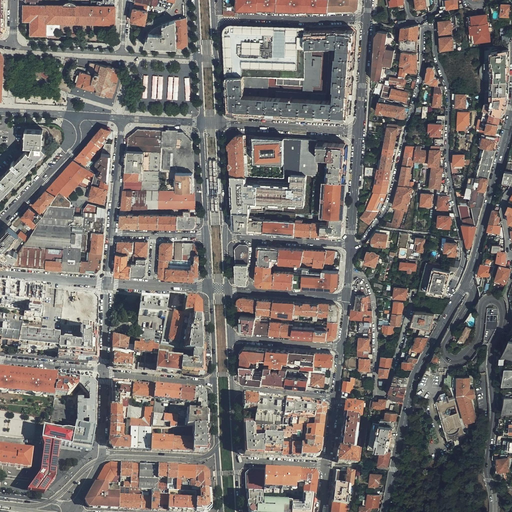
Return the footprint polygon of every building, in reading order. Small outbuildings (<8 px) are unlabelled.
[(31,1),(30,4),(23,4),(23,21),(30,21),(30,35),(46,35),(46,22),(60,22),(115,23),(115,0),(23,0),(23,1),(26,3),(28,1),(31,1)] [(266,11),(276,11),(277,0),(236,0),(235,10),(247,10),(251,10),(263,11),(266,11)] [(309,11),(328,11),(328,0),(277,0),(276,11),(294,11),(309,11)] [(328,0),(328,11),(341,10),(356,9),(357,7),(359,4),(358,0),(328,0)] [(425,0),(415,0),(417,9),(426,7),(425,0)] [(457,0),(446,0),(447,8),(444,9),(444,15),(450,14),(449,8),(458,7),(457,0)] [(511,16),(511,4),(502,3),(501,14),(511,16)] [(131,5),(129,19),(144,22),(147,11),(147,7),(131,5)] [(493,23),(493,14),(475,15),(475,24),(476,24),(477,33),(478,33),(478,42),(491,41),(491,38),(496,38),(496,32),(495,31),(494,23),(493,23)] [(147,46),(176,47),(175,20),(174,17),(160,23),(159,26),(151,30),(147,30),(144,45),(147,46)] [(175,20),(176,47),(183,48),(187,42),(186,17),(175,20)] [(452,32),(451,20),(440,21),(440,24),(440,31),(440,33),(452,32)] [(60,22),(46,22),(46,35),(60,36),(60,22)] [(402,40),(418,40),(418,36),(418,35),(418,32),(418,28),(418,24),(407,26),(402,26),(402,40)] [(224,31),(226,76),(305,78),(305,31),(305,29),(303,29),(301,29),(286,28),(286,27),(231,25),(229,25),(226,27),(225,29),(224,31)] [(241,112),(241,115),(260,116),(262,116),(262,114),(266,114),(278,115),(287,115),(287,118),(289,118),(319,120),(319,117),(324,118),(332,118),(339,119),(346,119),(347,117),(350,75),(354,30),(344,30),(339,29),(305,31),(305,78),(226,76),(228,107),(233,112),(239,112),(241,112)] [(373,67),(372,75),(373,75),(389,77),(389,76),(390,75),(392,62),(393,58),(394,53),(395,50),(389,50),(389,47),(390,45),(387,44),(389,32),(380,31),(379,43),(375,43),(373,67)] [(453,49),(453,37),(441,37),(441,40),(441,43),(441,49),(453,49)] [(418,49),(418,44),(418,41),(418,40),(402,40),(402,45),(404,47),(418,49)] [(485,80),(509,79),(509,48),(484,47),(484,80),(485,80)] [(416,53),(403,51),(403,52),(403,54),(402,56),(402,59),(402,60),(401,64),(406,65),(405,70),(416,72),(417,70),(417,67),(417,62),(416,53)] [(78,80),(76,85),(96,92),(96,93),(100,94),(104,96),(105,95),(108,96),(112,97),(121,69),(112,67),(111,66),(109,66),(106,66),(90,62),(88,68),(87,73),(77,70),(74,78),(78,80)] [(431,82),(431,84),(435,84),(438,84),(439,78),(436,78),(437,76),(434,76),(435,71),(435,69),(434,69),(434,67),(428,66),(426,81),(431,82)] [(385,83),(389,84),(390,82),(397,83),(397,85),(402,86),(404,77),(398,76),(398,77),(389,76),(389,77),(389,79),(386,79),(385,83)] [(485,94),(508,93),(509,79),(485,80),(484,94),(485,94)] [(442,91),(441,85),(438,84),(435,84),(433,105),(441,106),(442,91)] [(407,101),(408,92),(392,89),(392,88),(383,86),(381,96),(388,99),(390,97),(407,101)] [(466,94),(457,93),(456,106),(465,107),(466,94)] [(508,97),(508,93),(485,94),(485,102),(483,109),(491,111),(501,114),(504,114),(508,97)] [(403,112),(405,107),(379,102),(377,112),(383,113),(396,116),(404,118),(405,113),(403,112)] [(468,130),(469,112),(458,111),(457,129),(468,130)] [(489,121),(498,124),(501,114),(491,111),(489,121)] [(444,119),(438,119),(437,124),(429,124),(428,131),(431,131),(430,136),(440,136),(441,130),(442,125),(444,125),(444,122),(444,119)] [(496,133),(498,124),(489,121),(487,130),(496,133)] [(402,128),(403,124),(388,123),(386,135),(396,136),(397,128),(402,128)] [(0,196),(48,146),(45,143),(45,126),(28,126),(27,142),(29,142),(31,142),(31,147),(30,146),(18,158),(17,157),(14,160),(15,161),(4,173),(3,172),(0,174),(1,176),(0,177),(0,196)] [(102,127),(91,138),(100,146),(101,144),(103,145),(107,139),(104,137),(106,135),(112,139),(113,132),(107,129),(102,127)] [(128,138),(127,150),(161,152),(163,130),(155,129),(138,129),(128,137),(128,138)] [(163,130),(161,152),(160,171),(175,172),(194,172),(193,148),(192,140),(183,131),(172,130),(163,130)] [(231,163),(231,174),(249,175),(249,162),(249,150),(246,150),(246,146),(246,139),(244,139),(243,135),(238,135),(230,143),(230,151),(231,163)] [(250,135),(251,162),(284,163),(284,137),(267,136),(250,135)] [(385,141),(395,143),(396,136),(386,135),(385,141)] [(481,147),(485,148),(493,150),(496,137),(487,135),(486,138),(484,137),(481,147)] [(316,142),(316,139),(284,137),(284,163),(284,172),(314,174),(314,179),(317,179),(316,142)] [(75,158),(73,160),(89,169),(97,160),(92,156),(100,146),(91,138),(80,152),(75,158)] [(345,144),(316,142),(317,179),(323,179),(343,180),(344,162),(345,144)] [(101,152),(111,153),(112,144),(105,144),(101,152)] [(417,145),(407,144),(405,153),(404,158),(404,160),(403,164),(412,165),(414,166),(415,161),(417,145)] [(422,146),(417,145),(415,161),(424,162),(429,162),(431,150),(422,150),(422,146)] [(442,168),(443,145),(432,145),(431,150),(429,162),(428,166),(442,168)] [(482,177),(488,178),(495,150),(493,150),(485,148),(477,175),(482,177)] [(161,152),(127,150),(127,152),(126,165),(125,170),(160,171),(161,152)] [(97,160),(89,169),(108,181),(109,173),(111,153),(101,152),(101,155),(97,160)] [(464,165),(464,155),(454,155),(454,164),(464,165)] [(46,188),(56,194),(49,205),(70,206),(71,199),(66,197),(80,181),(79,180),(87,173),(94,177),(92,185),(92,186),(89,199),(106,203),(108,190),(108,181),(89,169),(73,160),(72,159),(67,165),(50,184),(46,188)] [(381,169),(390,170),(392,161),(382,160),(381,169)] [(412,165),(403,164),(403,168),(402,171),(401,174),(401,177),(400,180),(400,184),(413,185),(414,181),(410,180),(410,177),(411,177),(412,173),(411,173),(412,165)] [(374,168),(365,167),(365,173),(365,174),(373,175),(374,168)] [(442,178),(443,169),(432,168),(430,187),(440,188),(441,185),(442,178)] [(379,178),(389,178),(389,177),(390,172),(390,170),(381,169),(379,178)] [(511,179),(511,171),(505,171),(503,181),(511,184),(511,179)] [(194,182),(194,172),(175,172),(176,190),(195,191),(194,182)] [(233,211),(249,211),(265,211),(266,211),(277,212),(280,212),(296,213),(312,214),(312,207),(314,179),(314,174),(284,172),(284,177),(249,175),(231,174),(233,211)] [(468,205),(459,204),(459,208),(460,211),(461,215),(462,219),(463,223),(476,225),(478,225),(485,195),(483,195),(484,191),(485,191),(489,179),(488,178),(482,177),(470,177),(465,196),(471,197),(471,199),(474,217),(471,218),(469,210),(470,209),(468,205)] [(323,179),(320,216),(343,217),(344,211),(344,204),(346,181),(323,179)] [(386,192),(388,184),(377,183),(376,186),(376,189),(375,191),(375,192),(386,192)] [(407,209),(413,185),(400,184),(399,187),(398,190),(397,194),(394,205),(407,209)] [(46,188),(32,203),(40,211),(56,194),(46,188)] [(124,189),(122,209),(129,209),(139,209),(158,208),(159,190),(141,190),(124,189)] [(185,208),(196,208),(195,191),(176,190),(159,190),(158,208),(159,208),(178,208),(185,208)] [(381,203),(386,192),(375,192),(372,199),(369,205),(366,209),(378,210),(378,209),(379,209),(381,203)] [(433,199),(434,196),(434,195),(432,195),(432,194),(422,193),(421,204),(431,205),(432,199),(433,199)] [(449,201),(447,195),(440,195),(438,207),(448,209),(449,202),(449,201)] [(106,207),(88,203),(84,208),(84,215),(105,216),(106,207)] [(26,241),(23,245),(29,246),(46,247),(63,249),(81,250),(85,250),(85,248),(86,230),(92,231),(104,231),(104,223),(105,216),(84,215),(74,214),(74,207),(70,206),(49,205),(38,223),(35,228),(32,232),(29,236),(28,237),(26,241)] [(21,217),(35,228),(38,223),(36,222),(42,215),(38,212),(37,213),(29,207),(21,217)] [(178,215),(178,228),(192,228),(194,225),(196,223),(196,215),(190,215),(190,214),(196,214),(196,208),(185,208),(185,215),(178,215)] [(386,227),(400,229),(405,211),(394,208),(394,211),(396,212),(392,223),(388,222),(386,227)] [(120,226),(139,227),(139,215),(134,215),(134,214),(129,214),(129,209),(122,209),(120,226)] [(366,209),(363,215),(361,217),(362,218),(369,223),(373,217),(378,210),(366,209)] [(500,211),(494,209),(492,218),(490,225),(489,228),(489,230),(498,233),(500,227),(498,227),(500,216),(499,215),(500,211)] [(237,229),(248,230),(249,211),(233,211),(233,225),(235,227),(237,229)] [(249,211),(248,230),(255,231),(263,231),(265,215),(265,211),(249,211)] [(155,227),(158,227),(159,214),(139,214),(139,215),(139,227),(147,227),(155,227)] [(166,227),(178,228),(178,215),(159,214),(158,227),(166,227)] [(452,221),(452,219),(451,219),(451,215),(439,214),(438,224),(439,224),(438,227),(444,227),(445,226),(450,227),(451,222),(452,222),(452,221)] [(265,215),(263,231),(279,232),(294,233),(295,222),(296,217),(265,215)] [(321,223),(320,235),(325,236),(331,236),(338,237),(339,236),(342,233),(343,226),(343,217),(337,217),(320,216),(321,223)] [(296,222),(294,233),(302,234),(311,235),(311,223),(295,222),(296,222)] [(311,223),(311,235),(316,235),(320,235),(321,223),(311,222),(311,223)] [(476,225),(463,223),(464,227),(465,234),(466,240),(467,245),(468,248),(468,250),(468,255),(470,256),(473,245),(472,244),(474,237),(474,234),(476,225)] [(21,243),(23,239),(17,234),(9,228),(0,235),(0,264),(10,265),(20,250),(16,248),(14,251),(9,248),(16,239),(21,243)] [(20,231),(17,234),(23,239),(26,241),(28,237),(20,231)] [(103,239),(104,231),(92,231),(91,248),(91,251),(102,252),(102,246),(103,239)] [(373,236),(371,241),(372,243),(374,245),(386,246),(389,233),(377,232),(373,236)] [(423,251),(425,238),(417,237),(415,250),(423,251)] [(119,241),(118,252),(129,253),(129,250),(133,251),(134,241),(126,241),(119,241)] [(135,258),(146,259),(147,259),(148,242),(141,242),(134,241),(133,251),(133,253),(133,258),(135,258)] [(456,253),(457,243),(446,241),(445,251),(449,251),(449,254),(455,255),(456,253)] [(161,244),(160,258),(169,259),(172,259),(173,242),(163,242),(161,244)] [(183,242),(175,242),(174,259),(183,260),(183,242)] [(193,243),(183,242),(183,260),(191,260),(193,260),(193,243)] [(190,269),(189,279),(195,280),(199,275),(198,247),(193,243),(193,260),(191,260),(190,266),(190,269)] [(498,262),(506,264),(506,252),(505,252),(504,248),(501,247),(501,246),(494,244),(493,250),(499,251),(496,261),(498,262)] [(20,250),(10,265),(27,267),(29,246),(23,245),(20,250)] [(235,249),(236,263),(248,264),(248,247),(247,245),(239,245),(235,249)] [(29,246),(27,267),(44,268),(46,247),(29,246)] [(259,249),(258,263),(271,265),(271,257),(279,258),(280,247),(270,246),(260,246),(259,249)] [(46,247),(44,268),(61,270),(63,249),(46,247)] [(304,249),(280,247),(279,258),(279,262),(290,263),(301,263),(302,261),(302,259),(304,249)] [(63,249),(61,270),(79,271),(80,260),(81,250),(63,249)] [(323,266),(324,263),(327,251),(321,250),(313,250),(309,249),(304,249),(302,259),(311,260),(314,261),(313,265),(323,266)] [(101,258),(102,252),(91,251),(89,251),(88,261),(80,260),(79,271),(85,272),(85,269),(95,270),(95,269),(95,267),(98,267),(98,269),(99,269),(100,268),(101,262),(98,262),(98,258),(101,258)] [(332,267),(334,251),(327,251),(324,263),(328,264),(328,266),(332,267)] [(378,259),(379,255),(375,253),(375,252),(372,251),(372,252),(368,251),(365,262),(376,265),(377,262),(379,263),(380,259),(378,259)] [(126,275),(131,275),(132,264),(127,263),(127,262),(128,261),(129,253),(118,252),(116,273),(118,275),(126,275)] [(412,260),(402,257),(401,268),(409,269),(409,272),(412,272),(412,269),(416,269),(418,260),(412,260)] [(132,264),(131,275),(137,276),(142,276),(145,271),(146,264),(146,259),(135,258),(135,264),(132,264)] [(161,277),(167,278),(168,267),(168,264),(169,259),(160,258),(159,275),(161,277)] [(248,264),(236,263),(236,267),(236,278),(240,283),(245,283),(247,281),(248,264)] [(265,284),(274,285),(274,272),(271,272),(271,265),(258,263),(256,282),(259,284),(265,284)] [(507,280),(510,267),(500,264),(496,277),(507,280)] [(489,276),(492,267),(482,265),(481,265),(480,272),(479,276),(489,276)] [(167,278),(189,279),(190,269),(168,267),(167,278)] [(295,272),(293,286),(297,287),(302,287),(303,267),(295,267),(295,272)] [(338,269),(324,267),(324,269),(303,267),(302,287),(332,288),(336,288),(341,284),(342,269),(338,269)] [(449,271),(435,268),(429,292),(445,296),(446,289),(447,284),(451,271),(449,271)] [(274,272),(274,285),(283,286),(293,286),(295,272),(274,271),(274,272)] [(382,284),(374,281),(374,286),(382,289),(382,284)] [(28,286),(0,284),(0,311),(22,320),(28,286)] [(45,294),(46,288),(28,286),(22,320),(42,322),(45,294)] [(407,299),(408,293),(408,289),(396,287),(394,297),(407,299)] [(93,292),(64,289),(62,305),(62,307),(80,309),(99,310),(99,297),(95,292),(93,292)] [(141,295),(138,315),(165,317),(166,311),(167,298),(154,296),(141,295)] [(371,303),(371,302),(367,301),(366,296),(357,295),(357,299),(356,302),(356,307),(355,309),(372,311),(371,303)] [(237,302),(238,309),(240,309),(242,309),(242,308),(252,309),(257,309),(259,299),(250,298),(242,298),(237,302)] [(184,315),(201,317),(201,314),(201,304),(196,300),(188,299),(187,299),(184,315)] [(257,309),(257,313),(259,313),(262,311),(273,312),(275,300),(267,299),(259,299),(257,309)] [(294,314),(296,301),(285,300),(275,300),(273,312),(283,313),(294,314)] [(318,315),(319,303),(308,302),(296,301),(294,314),(294,319),(300,319),(300,313),(314,314),(313,321),(316,321),(317,321),(318,315)] [(393,313),(402,314),(403,302),(394,301),(393,313)] [(329,307),(330,304),(324,303),(319,303),(318,315),(328,316),(329,307)] [(333,322),(337,322),(338,317),(339,310),(337,307),(335,304),(330,304),(329,307),(328,316),(328,322),(329,322),(333,322)] [(80,309),(62,307),(60,324),(72,325),(79,326),(80,309)] [(353,309),(352,308),(351,313),(351,318),(362,319),(363,313),(365,313),(368,313),(367,314),(372,315),(372,312),(372,311),(355,309),(353,309)] [(487,324),(485,341),(490,341),(495,333),(497,328),(498,324),(498,320),(498,318),(497,309),(488,309),(487,324)] [(433,321),(435,314),(416,310),(413,322),(413,323),(431,328),(433,321)] [(160,345),(178,348),(179,342),(170,340),(174,313),(166,311),(165,317),(164,325),(161,343),(160,345)] [(249,332),(255,332),(259,313),(257,313),(240,311),(240,324),(238,324),(238,327),(243,331),(249,332)] [(259,313),(255,332),(262,332),(270,333),(271,322),(273,312),(262,311),(259,313)] [(179,342),(184,315),(174,313),(170,340),(179,342)] [(401,325),(402,318),(402,314),(393,314),(392,324),(401,325)] [(178,348),(182,349),(191,351),(203,354),(201,317),(184,315),(179,342),(178,348)] [(292,333),(292,336),(304,337),(316,337),(316,321),(313,321),(300,319),(294,319),(293,324),(292,333)] [(316,321),(316,337),(321,338),(326,338),(328,330),(328,328),(328,326),(329,322),(328,322),(317,321),(316,321)] [(370,322),(360,321),(359,332),(369,333),(370,322)] [(271,322),(270,333),(274,334),(280,334),(282,323),(282,322),(271,322)] [(328,330),(326,338),(333,339),(336,336),(336,331),(337,322),(333,322),(329,322),(328,326),(328,330)] [(6,343),(18,345),(20,330),(21,327),(6,326),(6,325),(2,325),(2,323),(0,323),(0,324),(0,344),(3,345),(6,345),(6,343)] [(282,323),(280,334),(286,335),(292,336),(292,333),(293,324),(282,323)] [(471,328),(467,325),(464,330),(462,333),(459,338),(459,340),(461,341),(463,341),(466,336),(468,337),(470,334),(468,333),(471,328)] [(97,353),(98,328),(82,326),(81,333),(80,333),(79,345),(74,344),(74,343),(71,343),(71,342),(58,340),(56,357),(83,360),(92,361),(97,357),(97,353)] [(22,331),(20,330),(18,345),(16,353),(38,356),(56,357),(58,340),(59,337),(59,334),(57,334),(57,336),(53,336),(53,334),(42,333),(42,335),(36,334),(37,332),(26,331),(26,333),(22,333),(22,331)] [(125,355),(133,357),(134,352),(134,344),(128,344),(128,338),(113,335),(113,348),(125,349),(125,355)] [(413,348),(423,351),(426,345),(430,337),(418,336),(413,348)] [(359,337),(357,357),(360,357),(368,358),(369,338),(359,337)] [(157,352),(159,347),(157,347),(152,345),(152,343),(149,342),(135,339),(134,344),(134,352),(148,353),(157,354),(157,352)] [(160,345),(159,344),(159,347),(157,352),(157,354),(164,355),(167,355),(166,357),(172,358),(181,359),(182,357),(182,349),(178,348),(160,345)] [(241,363),(265,366),(267,348),(256,347),(245,346),(240,351),(241,363)] [(267,348),(265,366),(288,368),(290,350),(279,349),(267,348)] [(191,351),(182,349),(182,357),(181,359),(190,359),(191,351)] [(290,350),(288,368),(310,370),(313,370),(314,367),(314,363),(315,352),(303,351),(290,350)] [(180,371),(180,374),(185,374),(200,376),(204,371),(203,360),(203,354),(191,351),(190,359),(181,359),(180,371)] [(439,363),(440,362),(439,360),(441,354),(436,351),(432,359),(439,363)] [(323,353),(315,352),(314,363),(332,365),(333,356),(330,354),(323,353)] [(118,367),(132,369),(132,363),(133,357),(125,355),(112,354),(111,364),(113,367),(118,367)] [(164,355),(157,354),(156,364),(155,371),(167,372),(180,374),(180,371),(181,359),(172,358),(166,357),(167,355),(164,355)] [(381,367),(390,368),(392,357),(382,356),(381,367)] [(370,370),(370,358),(368,358),(360,357),(360,369),(370,370)] [(414,363),(414,361),(409,360),(404,359),(403,367),(413,368),(414,363)] [(155,371),(156,364),(145,363),(144,370),(155,371)] [(252,381),(262,382),(265,366),(241,363),(242,375),(246,381),(252,381)] [(265,366),(262,382),(286,385),(288,368),(265,366)] [(511,383),(511,367),(505,366),(502,382),(511,383)] [(388,378),(390,368),(381,367),(379,376),(388,378)] [(288,368),(286,385),(297,386),(308,387),(310,373),(310,370),(288,368)] [(0,389),(54,395),(57,376),(44,375),(27,373),(21,372),(21,373),(0,370),(0,389)] [(322,374),(313,373),(312,384),(323,385),(324,374),(322,374)] [(408,382),(409,376),(395,374),(392,384),(407,386),(408,384),(408,382)] [(67,377),(57,376),(54,395),(66,396),(78,386),(79,378),(67,377)] [(475,395),(474,388),(470,388),(470,377),(453,376),(453,388),(457,388),(457,394),(467,426),(480,422),(479,418),(477,418),(471,397),(475,395)] [(92,380),(79,378),(78,386),(88,398),(88,403),(83,402),(83,399),(77,399),(77,402),(76,402),(75,418),(77,418),(76,424),(80,425),(82,425),(82,421),(88,421),(88,426),(95,428),(95,414),(96,385),(94,382),(92,380)] [(129,396),(130,384),(123,383),(116,382),(111,386),(111,406),(121,407),(128,408),(129,396)] [(345,400),(346,400),(351,399),(351,392),(350,392),(350,384),(342,383),(340,398),(341,399),(342,400),(343,400),(345,400)] [(153,399),(154,386),(142,385),(134,384),(133,396),(153,399)] [(406,393),(407,386),(392,384),(389,394),(389,396),(404,400),(406,393)] [(179,401),(180,389),(154,386),(153,399),(157,399),(179,401)] [(195,390),(180,389),(179,401),(189,402),(189,410),(192,410),(193,402),(195,390)] [(200,391),(195,390),(193,402),(197,403),(197,404),(199,405),(199,411),(206,412),(205,403),(205,394),(203,391),(202,391),(201,391),(200,391)] [(438,395),(436,399),(440,412),(443,411),(445,411),(446,412),(443,413),(440,414),(442,419),(443,422),(446,432),(448,439),(452,438),(453,439),(455,435),(458,437),(459,436),(464,434),(462,426),(458,414),(457,412),(450,414),(450,412),(451,411),(450,409),(449,408),(448,407),(455,405),(453,395),(448,397),(448,394),(445,395),(441,396),(440,395),(438,395)] [(242,395),(243,409),(247,409),(247,408),(256,408),(257,397),(250,396),(242,395)] [(511,412),(511,395),(505,395),(505,400),(502,412),(511,412)] [(254,426),(264,426),(283,425),(285,399),(257,397),(256,408),(255,415),(255,419),(254,426)] [(316,402),(285,399),(283,425),(292,425),(302,425),(307,425),(314,425),(315,415),(316,402)] [(373,407),(386,409),(387,400),(380,399),(379,402),(374,401),(373,407)] [(50,420),(56,421),(62,422),(62,421),(66,422),(68,403),(53,401),(52,408),(50,420)] [(321,403),(316,402),(315,415),(325,415),(326,412),(326,408),(321,403)] [(351,402),(346,403),(344,415),(361,417),(363,404),(351,402)] [(152,413),(150,428),(153,428),(173,427),(176,427),(178,408),(178,404),(170,403),(169,415),(152,413)] [(111,412),(110,417),(121,418),(121,407),(111,406),(111,412)] [(130,419),(129,427),(130,426),(150,428),(152,413),(152,407),(145,407),(144,417),(141,419),(130,419)] [(194,427),(206,426),(206,419),(206,412),(199,411),(192,410),(189,410),(178,408),(176,427),(187,427),(194,427)] [(397,416),(397,413),(394,413),(390,412),(387,412),(386,419),(395,420),(396,420),(397,416)] [(325,415),(315,415),(314,425),(324,424),(324,421),(325,415)] [(359,451),(364,451),(368,418),(361,417),(344,415),(340,448),(359,451)] [(110,417),(110,425),(121,426),(122,418),(121,418),(110,417)] [(372,446),(372,449),(382,450),(390,450),(391,448),(391,445),(392,442),(392,438),(395,420),(386,419),(377,418),(376,424),(372,446)] [(260,455),(263,455),(264,426),(254,426),(255,419),(244,419),(244,434),(245,449),(250,454),(252,455),(260,455)] [(28,491),(45,493),(55,478),(60,445),(66,446),(72,447),(90,451),(91,447),(94,434),(95,428),(88,426),(82,425),(80,425),(76,424),(75,431),(68,430),(62,430),(44,427),(43,440),(45,441),(41,472),(28,491)] [(305,439),(322,441),(324,424),(314,425),(307,425),(305,439)] [(110,425),(109,438),(122,438),(123,426),(121,426),(110,425)] [(264,426),(263,455),(266,455),(271,455),(273,455),(277,456),(281,456),(282,444),(282,429),(283,425),(264,426)] [(130,439),(130,449),(151,450),(152,436),(153,428),(150,428),(130,426),(130,436),(130,439)] [(194,427),(192,452),(203,453),(207,448),(207,438),(206,426),(194,427)] [(173,438),(172,451),(192,452),(194,427),(187,427),(186,439),(173,438)] [(152,436),(151,450),(162,450),(172,451),(173,438),(173,437),(152,436)] [(125,449),(130,449),(130,439),(122,438),(109,438),(109,443),(113,448),(116,448),(125,449)] [(511,449),(511,439),(504,438),(503,442),(506,443),(505,449),(511,449)] [(301,445),(300,457),(312,457),(316,457),(320,453),(322,441),(305,439),(305,442),(305,446),(301,446),(301,445)] [(0,464),(30,469),(32,449),(0,444),(0,464)] [(282,444),(281,456),(284,456),(286,456),(289,456),(291,456),(291,444),(282,444)] [(291,444),(291,456),(296,456),(300,457),(301,445),(291,444)] [(338,459),(338,462),(358,463),(359,451),(340,448),(339,451),(339,455),(338,459)] [(391,454),(392,451),(390,450),(382,450),(380,464),(389,464),(390,458),(391,454)] [(498,458),(496,458),(497,470),(509,470),(508,457),(498,458)] [(104,469),(96,483),(111,483),(115,475),(120,475),(121,463),(110,463),(105,466),(104,469)] [(127,464),(121,463),(120,475),(120,476),(131,477),(132,464),(127,464)] [(139,488),(140,464),(132,464),(131,477),(131,481),(131,488),(139,488)] [(158,477),(158,465),(149,465),(140,464),(139,488),(141,488),(152,489),(157,489),(157,483),(158,477)] [(167,477),(167,466),(163,466),(158,465),(158,477),(167,477)] [(30,476),(31,469),(2,466),(1,474),(8,474),(7,480),(13,481),(13,482),(22,484),(23,480),(29,480),(29,479),(33,479),(34,477),(30,476)] [(177,478),(177,466),(167,466),(167,477),(167,478),(177,479),(177,478)] [(196,479),(196,467),(177,466),(177,478),(196,479)] [(196,491),(210,492),(209,471),(205,468),(196,467),(196,479),(195,481),(195,487),(195,491),(196,491)] [(335,482),(335,484),(345,485),(352,487),(355,472),(347,471),(347,468),(339,468),(337,468),(337,472),(336,477),(335,482)] [(247,474),(247,494),(263,494),(264,470),(251,469),(247,474)] [(263,494),(281,495),(282,483),(282,471),(275,470),(268,470),(264,470),(263,494)] [(299,483),(300,471),(287,471),(282,471),(282,483),(299,483)] [(304,495),(315,496),(315,493),(316,488),(316,485),(317,476),(316,472),(305,472),(303,471),(300,471),(299,483),(304,483),(304,495)] [(381,480),(382,474),(372,473),(371,485),(381,486),(381,480)] [(89,508),(101,508),(101,507),(104,507),(104,508),(119,509),(120,496),(119,495),(120,487),(120,483),(111,483),(96,483),(85,501),(86,503),(87,502),(89,504),(88,505),(89,508)] [(356,497),(357,491),(357,487),(352,487),(345,485),(335,484),(334,493),(333,497),(333,501),(332,504),(355,507),(355,503),(356,497)] [(141,488),(139,488),(131,488),(124,487),(120,487),(119,495),(133,495),(134,492),(141,492),(141,488)] [(168,495),(168,510),(176,511),(177,490),(176,490),(168,490),(168,495)] [(176,511),(191,511),(195,511),(196,491),(195,491),(177,490),(176,511)] [(196,491),(195,511),(207,511),(211,508),(210,492),(196,491)] [(151,497),(150,510),(158,511),(159,494),(151,494),(151,497)] [(159,494),(158,511),(167,511),(168,510),(168,495),(159,494)] [(263,494),(247,494),(247,510),(247,511),(291,511),(292,505),(292,501),(263,499),(263,494)] [(292,505),(291,511),(313,511),(315,496),(304,495),(304,505),(292,505)] [(120,496),(119,509),(140,510),(141,497),(120,496)] [(141,497),(140,510),(150,510),(151,497),(141,497)]
